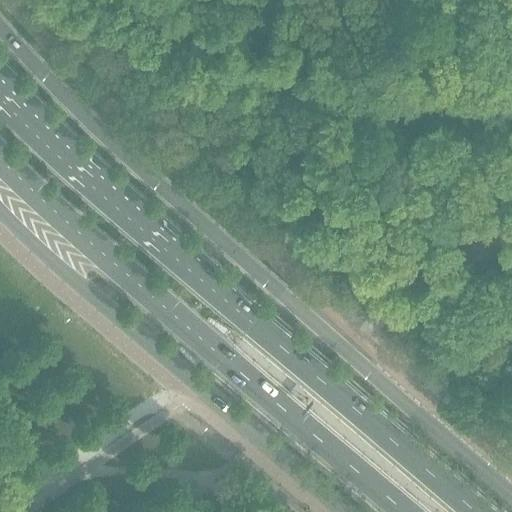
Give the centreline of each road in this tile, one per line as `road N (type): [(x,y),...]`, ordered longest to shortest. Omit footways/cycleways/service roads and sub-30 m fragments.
road 1 (tertiary): [(511,497),(143,172),(0,28)]
road 2 (primary): [(471,511),(0,99)]
road 3 (primary): [(0,160),(403,511)]
road 4 (tertiary): [(0,211),(346,511)]
